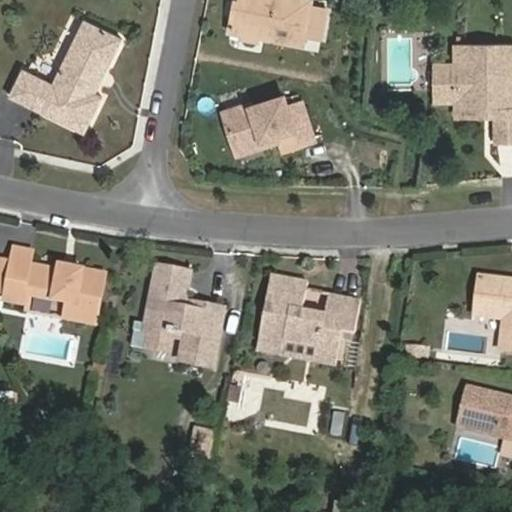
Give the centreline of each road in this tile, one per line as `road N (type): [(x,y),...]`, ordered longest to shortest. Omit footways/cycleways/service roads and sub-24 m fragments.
road 1 (residential): [(147,224),(353,235),(511,222)]
road 2 (residential): [(147,224),(188,0)]
road 3 (residential): [(0,190),(147,224)]
